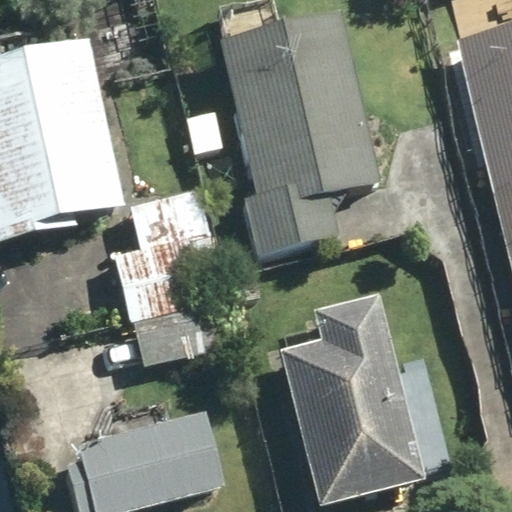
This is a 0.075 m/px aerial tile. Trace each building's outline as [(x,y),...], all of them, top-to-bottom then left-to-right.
[(374,199),(331,31),(213,62),(250,206),(239,209),(256,273),(334,253),(324,212),(374,199)] [(511,293),(511,38),(451,54),(511,293)] [(76,65),(0,82),(0,261),(116,234),(76,65)] [(185,250),(110,267),(137,381),(212,363),(185,250)] [(352,511),(417,495),(369,309),(304,327),(311,356),(273,366),(311,511),(352,511)] [(199,511),(217,508),(197,428),(71,460),(75,476),(59,480),(66,511),(199,511)]
